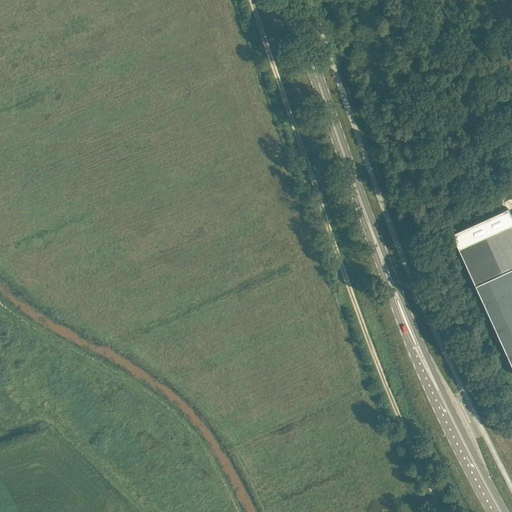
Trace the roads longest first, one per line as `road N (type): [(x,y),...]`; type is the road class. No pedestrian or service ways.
road 1 (primary): [(495,511),(379,246),(291,0)]
road 2 (track): [(400,419),(253,0)]
